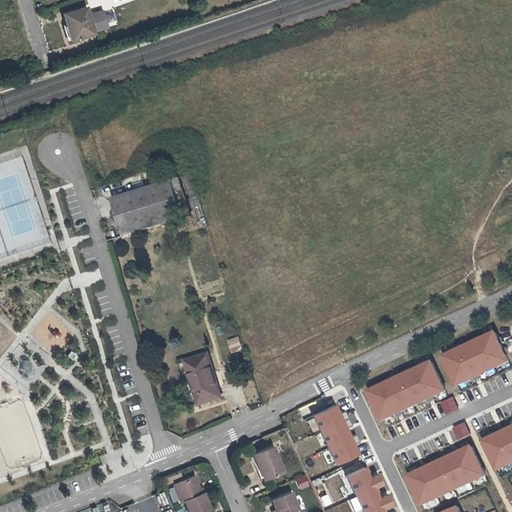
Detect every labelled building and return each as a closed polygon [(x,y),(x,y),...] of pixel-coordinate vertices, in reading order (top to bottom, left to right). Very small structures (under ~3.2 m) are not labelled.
[(58,9),(61,20),(63,19),(68,34),(90,27),(82,1),(58,9)] [(181,176),(112,197),(125,240),(194,219),(181,176)] [(496,331),(445,355),(459,384),(475,377),(480,374),(510,360),(496,331)] [(232,353),(246,349),(242,336),(228,340),(232,353)] [(225,403),(208,353),(185,360),(202,411),(225,403)] [(433,361),(370,391),(384,419),(397,413),(402,411),(428,399),(433,396),(447,390),(433,361)] [(511,376),(510,372),(500,378),(503,383),(511,378),(511,376)] [(335,405),(313,414),(336,463),(357,453),(353,444),(359,442),(356,434),(349,437),(345,428),(352,425),(345,411),(339,413),(335,405)] [(501,432),(485,440),(498,469),(511,462),(511,427),(506,430),(501,432)] [(255,453),(260,469),(263,468),(267,479),(285,472),(275,445),(255,453)] [(423,469),(410,475),(424,505),(487,475),(473,446),(460,452),(454,454),(428,467),(423,469)] [(364,467),(346,475),(363,511),(374,511),(391,504),(386,495),(381,497),(378,498),(373,487),(376,486),(381,484),(377,474),(371,477),(369,478),(364,467)] [(195,476),(177,483),(184,500),(188,511),(201,511),(211,508),(205,493),(202,494),(195,476)] [(306,477),(298,480),(302,488),(309,485),(306,477)] [(184,500),(177,483),(173,485),(179,502),(184,500)] [(294,511),(295,511),(300,510),(293,492),(274,500),(278,509),(279,511),(294,511)]
